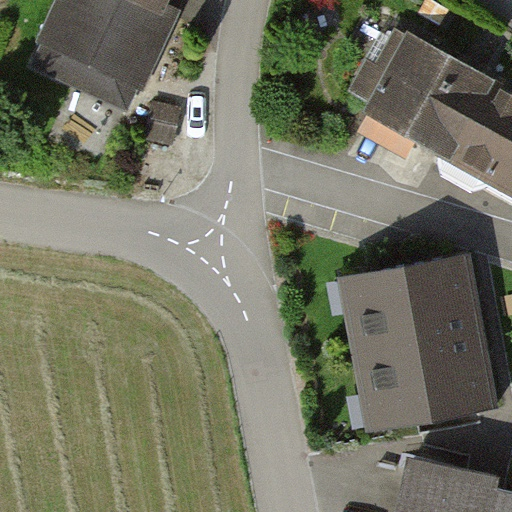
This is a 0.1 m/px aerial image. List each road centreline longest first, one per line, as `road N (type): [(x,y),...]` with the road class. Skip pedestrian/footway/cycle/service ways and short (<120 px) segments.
road 1 (residential): [(290,511),(248,305),(204,255)]
road 2 (residential): [(251,0),(236,187),(204,255)]
road 3 (residential): [(204,255),(108,227),(0,214)]
